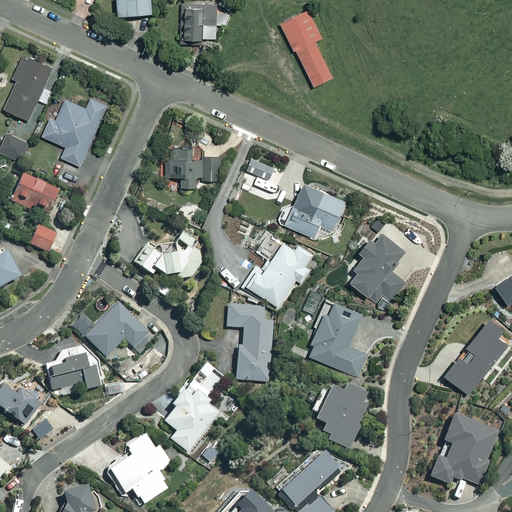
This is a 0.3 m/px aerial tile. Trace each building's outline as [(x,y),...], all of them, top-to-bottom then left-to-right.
[(116,0),(118,16),(154,13),(152,0),(116,0)] [(186,2),(185,40),(213,41),(215,4),(186,2)] [(306,8),(278,21),(311,87),(330,77),(311,39),(319,35),(306,8)] [(15,81),(3,108),(29,120),(54,66),(21,52),(9,78),(15,81)] [(50,117),(43,133),(67,144),(61,157),(79,165),(108,104),(91,96),(86,107),(68,99),(57,121),(50,117)] [(192,146),(165,146),(165,175),(181,175),(181,185),(196,185),(196,179),(218,179),(218,157),(192,157),(192,146)] [(267,180),(273,168),(253,157),(247,169),(267,180)] [(58,188),(23,170),(8,198),(30,209),(34,202),(47,209),(58,188)] [(346,200),(313,185),(305,203),(296,199),(285,224),(313,236),(319,222),(333,229),(346,200)] [(201,207),(185,204),(182,222),(197,225),(201,207)] [(55,232),(36,223),(28,242),(46,251),(55,232)] [(405,248),(383,229),(375,240),(369,235),(358,248),(364,253),(353,265),(358,269),(349,279),(376,302),(383,293),(390,299),(404,281),(388,268),(405,248)] [(177,279),(190,276),(200,263),(197,242),(181,230),(165,251),(162,252),(147,240),(132,260),(150,273),(155,267),(162,273),(168,272),(177,279)] [(280,243),(267,234),(256,251),(268,259),(261,269),(256,265),(244,282),(279,306),(297,279),(301,281),(309,269),(305,266),(313,255),(297,244),(294,248),(282,240),(280,243)] [(0,284),(18,275),(4,250),(0,252),(0,284)] [(511,273),(495,285),(508,303),(511,300),(511,273)] [(323,298),(309,292),(301,308),(316,315),(323,298)] [(362,312),(330,297),(310,340),(314,342),(309,354),(357,376),(367,353),(348,344),(362,312)] [(154,337),(117,300),(93,325),(83,315),(72,326),(83,337),(85,336),(105,356),(123,338),(139,353),(154,337)] [(274,307),(227,303),(225,326),(242,327),(241,345),(237,344),(234,379),(268,381),(274,307)] [(457,352),(442,371),(467,391),(507,341),(497,333),(503,326),(487,314),(464,343),(473,350),(466,359),(457,352)] [(308,351),(293,345),(288,357),(303,363),(308,351)] [(86,366),(83,353),(63,357),(64,362),(46,366),(51,389),(82,382),(83,389),(99,385),(95,364),(86,366)] [(368,392),(343,382),(341,389),(327,383),(313,417),(324,421),(320,429),(329,433),(326,438),(346,446),(368,392)] [(14,392),(2,383),(0,386),(0,406),(24,424),(41,400),(19,384),(14,392)] [(191,395),(181,388),(171,402),(174,404),(163,420),(176,429),(170,438),(188,452),(218,410),(202,399),(205,396),(195,389),(191,395)] [(496,428),(450,413),(442,438),(450,441),(444,457),(435,454),(428,476),(449,482),(451,476),(478,484),(496,428)] [(52,429),(43,417),(30,427),(39,439),(52,429)] [(154,446),(145,432),(125,445),(130,453),(104,470),(113,485),(118,482),(124,492),(131,488),(141,504),(167,487),(156,470),(169,461),(158,444),(154,446)] [(221,457),(209,445),(201,454),(210,462),(206,466),(209,470),(221,457)] [(337,465),(320,448),(278,488),(288,506),(294,511),(330,511),(332,510),(312,489),(337,465)] [(92,508),(86,482),(62,489),(65,499),(58,511),(88,511),(88,509),(92,508)] [(272,511),(272,510),(243,484),(229,501),(235,506),(229,511),(222,511),(221,511),(219,511),(272,511)]
